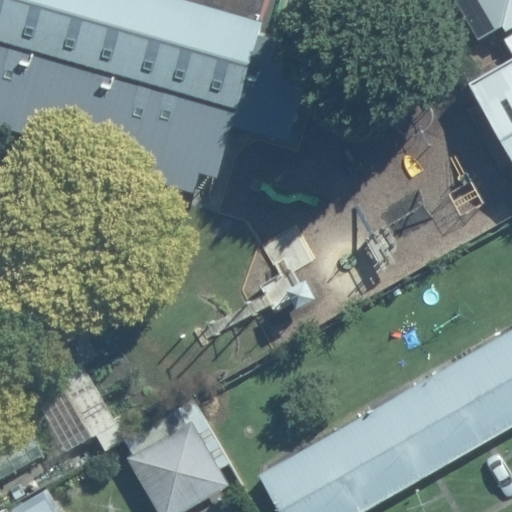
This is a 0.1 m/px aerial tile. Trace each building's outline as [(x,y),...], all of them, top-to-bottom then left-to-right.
[(245,120),(298,138),(320,66),(283,53),(287,37),(273,34),(277,14),(275,13),(277,0),(0,0),(0,129),(10,132),(12,122),(128,153),(127,163),(204,184),(207,170),(226,176),(245,120)] [(511,57),(468,83),(511,160),(511,57)] [(279,511),(367,511),(511,427),(511,328),(259,477),(279,511)] [(119,446),(155,511),(176,511),(236,479),(195,404),(119,446)] [(63,511),(42,475),(0,499),(0,511),(63,511)]
